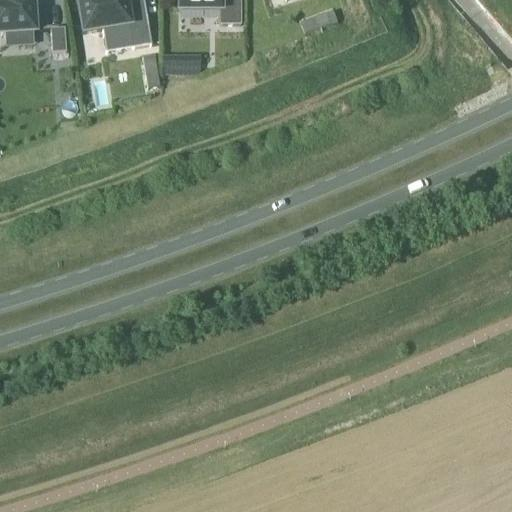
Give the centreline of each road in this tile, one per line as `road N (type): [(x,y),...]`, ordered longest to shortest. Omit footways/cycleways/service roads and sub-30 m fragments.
road 1 (primary): [(511,105),(257,216),(0,305)]
road 2 (primary): [(0,343),(197,278),(511,146)]
